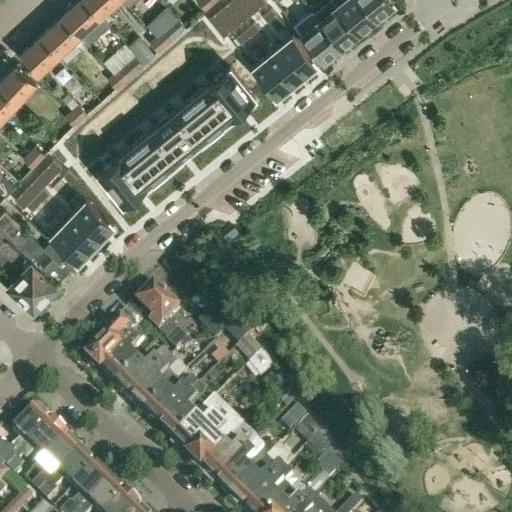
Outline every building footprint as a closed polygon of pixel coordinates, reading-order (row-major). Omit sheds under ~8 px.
[(79,34),(100,15),(85,0),(77,0),(61,15),(79,34)] [(85,0),(100,15),(116,0),(85,0)] [(196,0),(194,2),(203,13),(212,4),(208,0),(196,0)] [(242,6),(237,0),(229,0),(228,1),(236,10),(242,6)] [(256,0),(248,0),(248,1),(255,10),(261,5),(256,0)] [(334,0),(337,4),(358,30),(376,16),(362,0),(334,0)] [(362,0),(376,16),(394,2),(392,0),(362,0)] [(236,10),(228,1),(222,6),(230,15),(236,10)] [(248,1),(242,6),(249,15),(255,10),(248,1)] [(337,4),(319,18),(340,45),(358,30),(337,4)] [(230,15),(222,6),(217,11),(224,20),(230,15)] [(242,6),(236,10),(243,20),(249,15),(242,6)] [(268,20),(277,13),(272,7),(263,14),(268,20)] [(243,20),(236,10),(230,15),(237,24),(243,20)] [(224,20),(217,11),(210,16),(218,25),(224,20)] [(61,15),(41,34),(59,53),(60,51),(67,59),(85,43),(78,35),(79,34),(61,15)] [(237,24),(230,15),(224,20),(231,29),(237,24)] [(177,17),(156,35),(165,45),(186,27),(177,17)] [(296,25),(322,59),(340,45),(319,18),(311,24),(306,18),(296,25)] [(224,20),(218,25),(225,34),(231,29),(224,20)] [(250,35),(259,27),(254,21),(245,28),(250,35)] [(241,42),(250,35),(245,28),(236,36),(241,42)] [(293,33),(279,44),(303,74),(317,63),(293,33)] [(19,54),(37,73),(59,53),(41,34),(19,54)] [(143,64),(155,53),(139,35),(127,45),(136,55),(143,64)] [(149,40),(158,51),(165,45),(156,35),(149,40)] [(279,44),(266,54),(290,84),(303,74),(279,44)] [(266,54),(252,66),(276,96),(290,84),(266,54)] [(136,55),(116,73),(124,82),(143,64),(136,55)] [(36,80),(17,63),(0,82),(18,99),(36,80)] [(230,66),(98,172),(123,204),(142,188),(146,192),(148,190),(144,186),(160,174),(163,178),(165,176),(162,172),(177,160),(181,164),(183,162),(179,158),(198,143),(202,147),(204,145),(200,141),(216,128),(219,132),(221,131),(218,127),(233,114),(237,118),(239,117),(235,113),(255,97),(230,66)] [(116,88),(124,82),(116,73),(114,71),(107,78),(116,88)] [(141,103),(163,79),(154,72),(133,96),(141,103)] [(0,82),(0,115),(1,117),(18,99),(0,82)] [(88,114),(79,103),(69,91),(62,97),(72,108),(81,119),(88,114)] [(71,122),(74,125),(81,119),(72,108),(65,114),(63,113),(57,118),(65,127),(71,122)] [(35,144),(29,151),(39,160),(46,153),(35,144)] [(23,158),(33,167),(39,160),(29,151),(23,158)] [(60,169),(52,160),(46,166),(55,174),(60,169)] [(55,174),(46,166),(41,171),(50,180),(55,174)] [(77,177),(69,168),(63,174),(72,183),(77,177)] [(50,180),(41,171),(36,177),(44,185),(50,180)] [(0,176),(0,191),(6,196),(16,185),(3,173),(0,176)] [(44,185),(36,177),(30,182),(39,191),(43,186),(44,185)] [(39,191),(30,182),(25,188),(34,196),(35,195),(39,191)] [(39,191),(35,195),(41,201),(49,192),(43,186),(39,191)] [(34,196),(25,188),(20,193),(29,202),(34,196)] [(20,193),(15,199),(23,207),(27,204),(29,202),(20,193)] [(29,202),(27,204),(32,209),(41,201),(35,195),(34,196),(29,202)] [(86,197),(74,209),(102,236),(114,223),(86,197)] [(49,242),(44,247),(30,233),(4,209),(0,213),(0,276),(21,296),(19,298),(27,305),(30,301),(31,300),(36,300),(36,301),(40,304),(47,297),(44,295),(74,265),(49,242)] [(74,209),(62,222),(90,248),(102,236),(74,209)] [(62,222),(50,234),(78,261),(90,248),(62,222)] [(153,286),(135,305),(147,316),(144,320),(177,350),(181,345),(185,348),(193,344),(169,322),(180,311),(153,286)] [(216,303),(199,322),(218,341),(221,338),(235,323),(241,318),(234,314),(235,314),(223,307),(216,303)] [(127,312),(121,320),(94,348),(92,347),(85,355),(86,356),(86,360),(85,361),(94,369),(95,368),(100,373),(143,327),(127,312)] [(100,372),(115,386),(138,361),(131,354),(140,344),(136,341),(139,338),(137,336),(145,329),(143,327),(100,373),(100,372)] [(247,363),(260,350),(248,337),(235,349),(247,363)] [(115,386),(129,400),(170,357),(162,349),(145,367),(138,361),(115,386)] [(260,350),(247,363),(249,365),(260,380),(274,368),(262,351),(260,350)] [(129,400),(144,414),(168,389),(160,381),(177,363),(170,357),(129,400)] [(144,414),(158,428),(199,385),(191,377),(174,395),(168,389),(144,414)] [(158,428),(172,442),(196,417),(196,416),(189,409),(206,391),(199,385),(158,428)] [(286,391),(277,399),(286,408),(294,399),(286,391)] [(170,445),(184,459),(228,412),(213,398),(196,416),(196,417),(172,442),(170,445)] [(0,443),(0,461),(6,468),(52,421),(52,420),(51,421),(36,407),(13,431),(21,439),(13,448),(9,445),(5,448),(0,443)] [(289,417),(297,425),(306,415),(298,407),(289,417)] [(184,459),(198,472),(242,426),(228,412),(184,459)] [(295,428),(296,429),(294,431),(307,444),(319,432),(308,416),(295,428)] [(67,435),(52,421),(6,468),(14,475),(24,464),(20,461),(23,458),(26,461),(35,452),(43,459),(43,460),(66,436),(67,435)] [(215,482),(216,483),(257,440),(242,426),(198,472),(212,486),(215,482)] [(316,456),(320,460),(330,450),(319,432),(307,444),(317,454),(316,456)] [(81,450),(66,436),(43,460),(43,459),(33,469),(41,477),(30,487),(39,494),(81,450)] [(216,483),(229,496),(253,472),(246,465),(264,447),(257,440),(216,483)] [(58,491),(56,489),(64,481),(73,489),(96,465),(81,450),(39,494),(48,502),(58,491)] [(229,496),(244,511),(285,468),(278,461),(281,458),(273,450),(253,472),(229,496)] [(320,460),(314,467),(319,471),(328,480),(342,466),(338,462),(331,451),(330,450),(320,460)] [(70,502),(61,511),(79,511),(111,479),(96,465),(73,489),(80,496),(72,504),(70,502)] [(0,466),(0,497),(7,489),(1,484),(9,473),(0,466)] [(270,511),(282,500),(282,499),(275,492),(292,474),(285,468),(244,511),(245,511),(270,511)] [(297,511),(314,495),(313,495),(328,480),(319,471),(304,486),(299,482),(282,499),(282,500),(270,511),(297,511)] [(90,511),(93,509),(95,511),(106,511),(125,492),(125,491),(124,492),(111,479),(79,511),(90,511)] [(25,491),(10,506),(16,511),(19,511),(33,498),(25,491)] [(134,511),(140,506),(125,492),(106,511),(134,511)] [(325,511),(328,509),(314,495),(297,511),(325,511)] [(353,511),(356,509),(363,502),(355,496),(339,511),(331,511),(328,509),(325,511),(353,511)]
